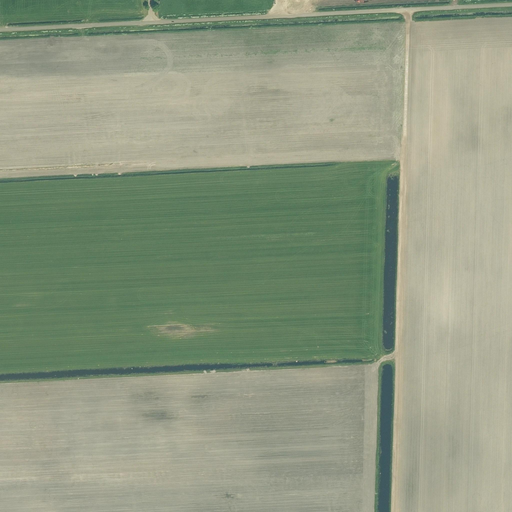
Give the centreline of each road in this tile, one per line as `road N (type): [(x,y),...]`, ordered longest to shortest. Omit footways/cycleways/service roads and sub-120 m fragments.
road 1 (unclassified): [(0,29),(511,4)]
road 2 (track): [(392,511),(404,144)]
road 3 (track): [(408,9),(404,144)]
